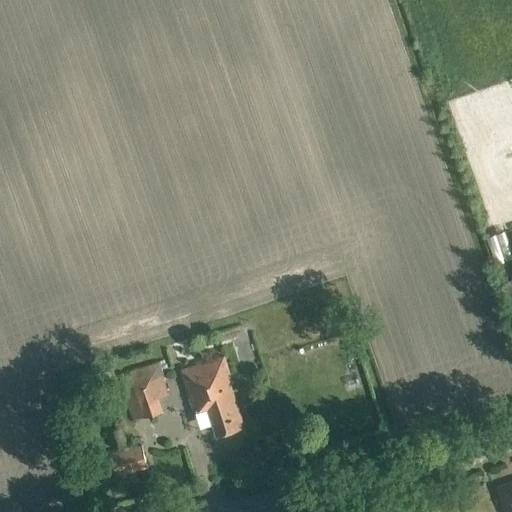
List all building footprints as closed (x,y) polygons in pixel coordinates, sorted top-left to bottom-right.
[(511,279),(503,282),(511,310),(511,279)] [(219,353),(221,358),(182,370),(195,412),(208,408),(217,434),(244,426),(229,378),(231,378),(224,352),(219,353)] [(163,380),(165,379),(161,364),(121,375),(133,419),(162,410),(159,397),(168,395),(163,380)] [(127,445),(123,427),(109,431),(114,449),(127,445)] [(147,467),(142,446),(108,455),(114,475),(147,467)] [(511,511),(511,483),(498,489),(506,511),(511,511)]
